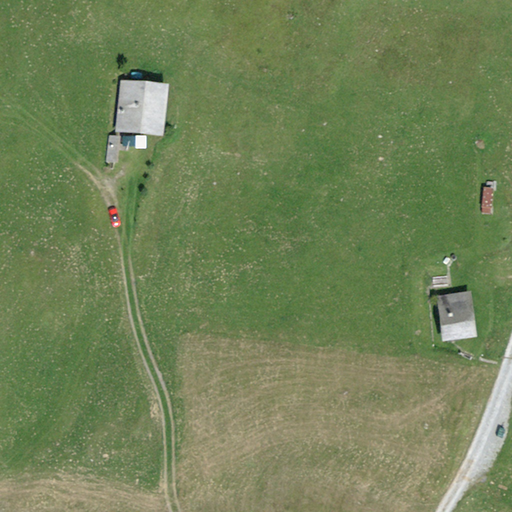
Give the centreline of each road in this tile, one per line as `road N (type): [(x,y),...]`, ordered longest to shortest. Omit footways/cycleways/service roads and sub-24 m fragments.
road 1 (track): [(183,511),(171,476),(169,410),(109,193)]
road 2 (track): [(511,357),(446,511)]
